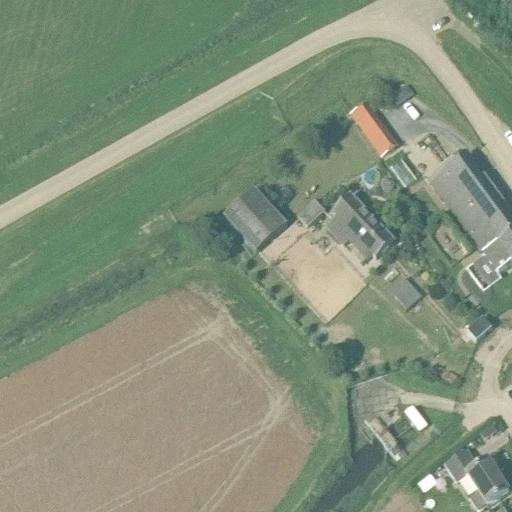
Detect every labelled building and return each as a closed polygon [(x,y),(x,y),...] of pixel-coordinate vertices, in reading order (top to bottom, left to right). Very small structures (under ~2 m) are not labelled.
[(382,162),(399,149),(371,110),(367,105),(349,119),(379,160),(380,159),(382,162)] [(511,218),(467,157),(428,186),(449,213),(481,259),(482,258),(497,278),(511,266),(511,218)] [(256,256),(286,229),(254,193),(223,221),(256,256)] [(335,221),(324,232),(342,252),(349,246),(350,247),(366,264),(372,259),(376,262),(393,245),(374,224),(351,200),(332,218),(335,221)] [(308,231),(325,215),(315,204),(297,220),(308,231)] [(407,314),(422,300),(405,282),(390,296),(407,314)] [(488,334),(490,332),(482,323),(467,336),(476,345),(488,334)] [(421,434),(427,429),(412,411),(405,417),(419,435),(421,434)] [(492,429),(485,433),(490,440),(497,436),(492,429)] [(477,471),(467,456),(445,470),(455,487),(466,481),(476,496),(468,501),(474,511),(482,511),(485,511),(509,496),(488,464),(477,471)]
